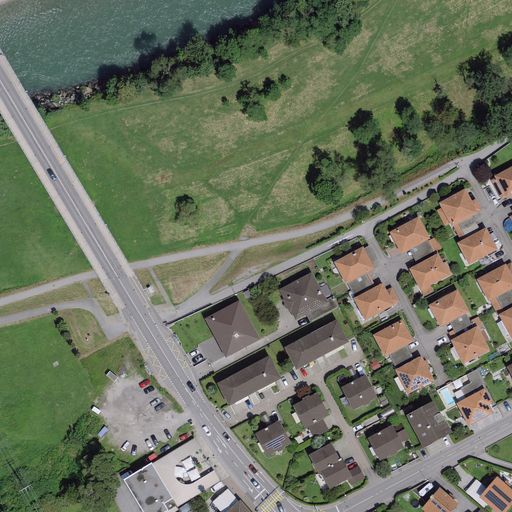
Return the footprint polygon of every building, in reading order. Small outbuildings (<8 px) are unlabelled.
[(494,179),(490,181),(501,200),(505,198),(505,199),(511,196),(511,167),(493,177),(494,179)] [(436,211),(444,227),(450,224),(452,228),(453,227),(472,217),(477,214),(476,213),(480,211),(475,201),(471,203),(465,191),(438,205),(440,209),(436,211)] [(480,232),(472,217),(453,227),(461,242),(480,232)] [(418,218),(389,234),(401,256),(430,240),(418,218)] [(461,242),(457,245),(468,266),(497,251),(486,229),(480,232),(461,242)] [(363,248),(334,264),(345,286),(348,284),(368,273),(374,270),(363,248)] [(438,255),(409,270),(420,293),(421,292),(424,297),(433,292),(430,287),(449,277),(449,276),(452,275),(445,263),(442,264),(438,255)] [(505,265),(476,281),(488,303),(490,302),(510,291),(511,290),(511,264),(511,263),(506,266),(505,265)] [(368,273),(348,284),(356,299),(376,288),(368,273)] [(311,274),(279,291),(295,322),(328,304),(311,274)] [(356,299),(353,300),(365,322),(394,307),(393,305),(399,302),(392,288),(386,291),(382,285),(376,288),(356,299)] [(457,291),(428,307),(440,328),(450,323),(466,315),(469,313),(457,291)] [(511,295),(510,291),(490,302),(498,316),(511,308),(511,295)] [(240,301),(204,320),(226,359),(260,341),(240,301)] [(511,308),(498,316),(511,340),(511,339),(511,308)] [(474,330),(466,315),(450,323),(453,331),(449,333),(453,341),(474,330)] [(337,321),(284,349),(296,372),(349,344),(337,321)] [(402,321),(373,337),(384,358),(389,356),(406,347),(413,343),(402,321)] [(453,341),(450,342),(464,366),(490,352),(477,328),(474,330),(453,341)] [(389,356),(396,371),(414,362),(406,347),(389,356)] [(269,357),(217,385),(229,408),(281,380),(269,357)] [(396,371),(395,372),(407,395),(433,381),(421,358),(414,362),(396,371)] [(466,400),(484,390),(486,389),(476,370),(467,375),(471,384),(460,389),(466,400)] [(365,376),(341,389),(353,412),(378,399),(365,376)] [(456,405),(468,428),(493,414),(489,407),(492,405),(484,390),(466,400),(456,405)] [(317,395),(292,407),(304,430),(308,428),(323,420),(329,417),(317,395)] [(433,403),(406,417),(423,450),(452,435),(433,403)] [(328,431),(323,420),(308,428),(314,439),(328,431)] [(279,423),(255,436),(266,457),(290,445),(279,423)] [(392,427),(368,440),(380,462),(404,449),(392,427)] [(194,439),(123,481),(141,511),(168,511),(220,482),(194,439)] [(331,444),(309,457),(319,476),(321,475),(320,473),(340,462),(339,460),(331,444)] [(348,472),(341,458),(339,460),(340,462),(320,473),(321,475),(329,491),(348,481),(352,479),(348,472)] [(358,467),(348,472),(352,479),(348,481),(351,487),(365,479),(358,467)] [(506,511),(511,506),(511,491),(497,479),(479,499),(494,511),(506,511)] [(219,511),(228,511),(239,503),(228,490),(212,503),(219,511)] [(452,511),(458,506),(440,490),(422,511),(423,511),(452,511)] [(228,511),(249,511),(240,502),(239,503),(228,511)]
